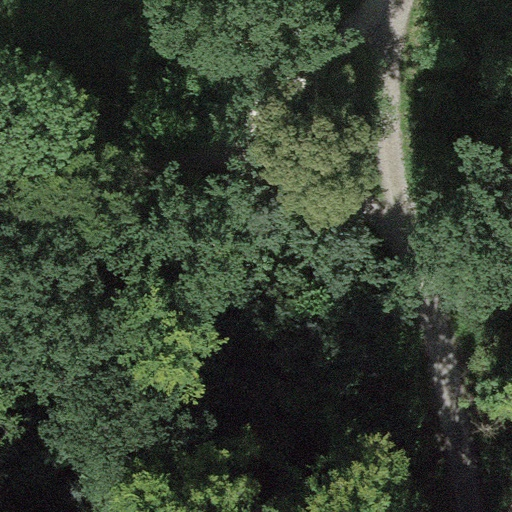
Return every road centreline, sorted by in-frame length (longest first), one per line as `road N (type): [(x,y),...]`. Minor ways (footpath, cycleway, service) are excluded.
road 1 (track): [(459,511),(448,401),(402,236),(389,0)]
road 2 (track): [(0,205),(100,191),(225,135),(304,74),(373,0)]
road 3 (track): [(402,236),(303,157),(225,135)]
